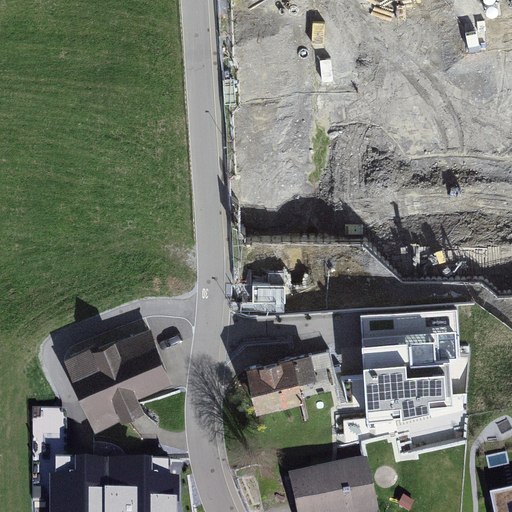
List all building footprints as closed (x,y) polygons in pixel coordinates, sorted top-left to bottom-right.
[(457,312),(363,318),(369,423),(400,421),(430,414),(429,409),(452,407),(449,360),(460,359),(457,312)] [(124,346),(71,364),(97,439),(155,418),(150,404),(179,394),(163,348),(129,360),(124,346)] [(337,359),(259,373),(266,412),(344,398),(337,359)] [(178,511),(179,459),(53,458),(52,511),(178,511)] [(382,511),(375,473),(299,485),(303,511),(382,511)] [(511,511),(511,487),(490,492),(494,511),(511,511)]
